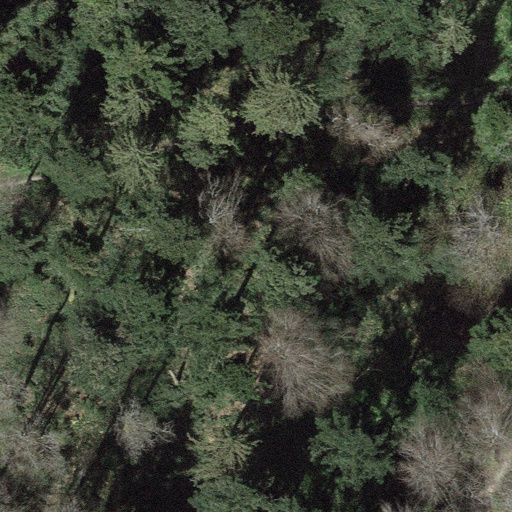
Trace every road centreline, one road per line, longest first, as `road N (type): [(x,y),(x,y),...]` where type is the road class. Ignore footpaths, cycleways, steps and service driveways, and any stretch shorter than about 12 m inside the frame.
road 1 (track): [(0,176),(511,104)]
road 2 (track): [(511,352),(376,385),(145,511)]
